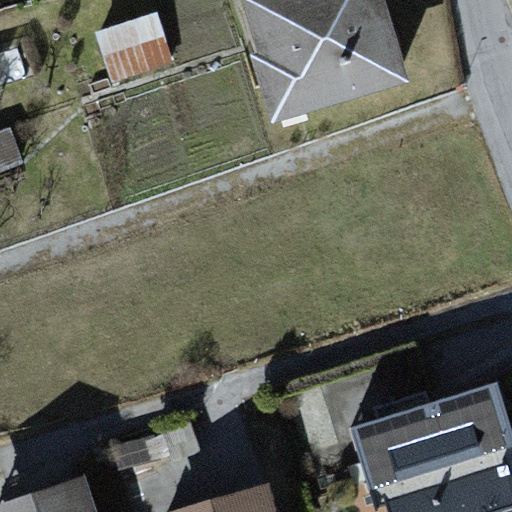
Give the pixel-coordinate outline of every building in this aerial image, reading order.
[(386,0),(245,0),(278,113),(408,76),(386,0)] [(182,78),(164,12),(96,30),(114,96),(182,78)] [(511,382),(350,434),(375,511),(511,467),(511,382)] [(104,511),(94,478),(0,504),(0,511),(104,511)] [(293,511),(289,493),(217,511),(293,511)]
